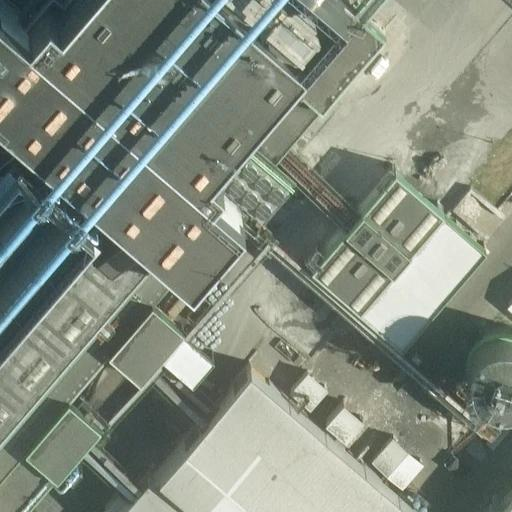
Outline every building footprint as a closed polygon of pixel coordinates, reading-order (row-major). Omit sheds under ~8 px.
[(0,0),(0,425),(52,470),(52,471),(52,472),(52,473),(55,475),(56,475),(57,475),(101,424),(101,423),(101,422),(98,420),(98,419),(97,419),(96,419),(96,420),(38,371),(79,324),(135,373),(135,374),(135,375),(135,376),(138,378),(139,378),(140,378),(141,378),(184,327),(184,326),(184,325),(181,322),(180,322),(179,323),(122,274),(162,228),(190,252),(186,256),(189,258),(194,253),(239,200),(208,174),(219,161),(207,150),(288,57),(330,93),(384,31),(348,0),(60,0),(58,3),(54,0),(39,0),(25,16),(5,0),(0,0)] [(340,215),(342,214),(337,210),(344,201),(349,205),(351,203),(352,204),(351,206),(353,208),(357,204),(254,115),(239,133),(342,222),(346,217),(343,215),(341,217),(340,215)] [(346,217),(342,222),(322,244),(314,238),(302,252),(312,260),(309,264),(358,305),(442,207),(394,165),(379,183),(377,181),(357,204),(353,208),(351,206),(352,204),(351,203),(349,205),(344,201),(337,210),(342,214),(340,215),(341,217),(343,215),(346,217)] [(274,222),(264,231),(284,253),(294,245),(274,222)] [(511,288),(501,300),(511,310),(511,288)] [(496,389),(508,389),(511,387),(511,322),(508,321),(496,321),(485,325),(476,332),(470,342),(467,354),(469,366),(475,377),(484,385),(496,389)] [(411,511),(342,454),(338,450),(247,373),(157,479),(151,474),(119,511),(411,511)] [(511,511),(511,487),(490,511),(511,511)]
